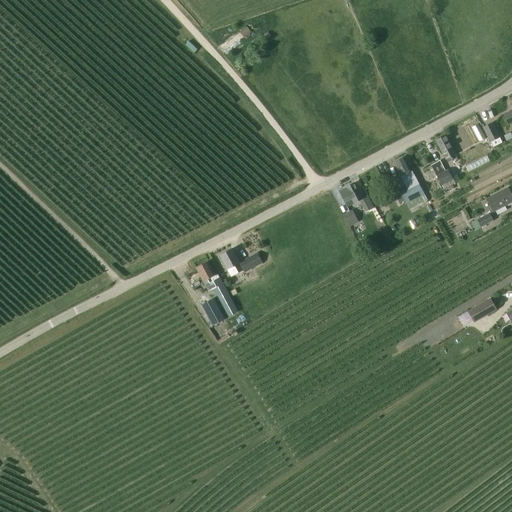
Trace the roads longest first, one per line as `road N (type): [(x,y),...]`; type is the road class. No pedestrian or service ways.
road 1 (unclassified): [(0,353),(319,187)]
road 2 (unclassified): [(162,0),(319,187)]
road 3 (unclassified): [(319,187),(511,84)]
road 4 (track): [(124,287),(0,166)]
